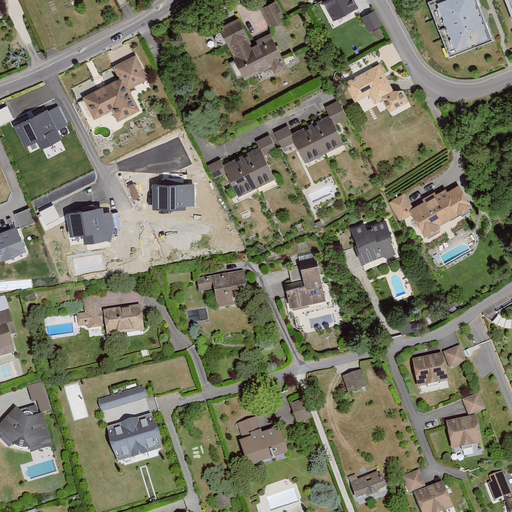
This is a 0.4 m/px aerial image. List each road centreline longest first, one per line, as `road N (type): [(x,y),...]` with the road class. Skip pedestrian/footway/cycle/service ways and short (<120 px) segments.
road 1 (residential): [(198,511),(161,403),(416,342),(511,287)]
road 2 (unclassified): [(180,0),(0,93)]
road 3 (residential): [(376,0),(410,62),(442,89),(511,76)]
road 4 (unknown): [(233,269),(262,277),(297,370)]
